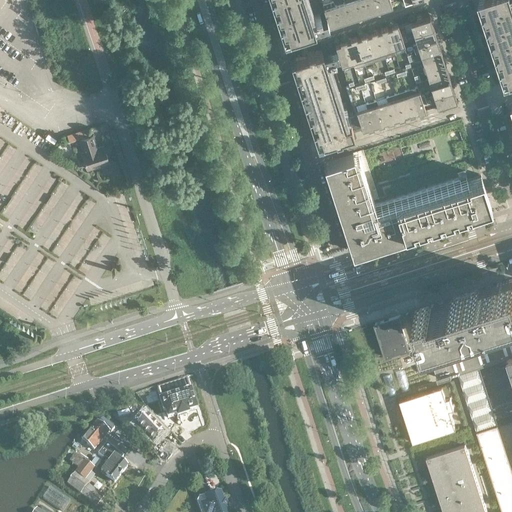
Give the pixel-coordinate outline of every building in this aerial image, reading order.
[(315,19),(308,0),(273,0),(274,3),(278,2),(280,9),(276,10),(279,17),(282,15),(284,22),(281,24),(283,30),(286,29),(289,38),(315,29),(329,24),(325,12),(314,16),(315,19)] [(320,0),(325,12),(336,9),(346,5),(356,2),(362,0),(390,0),(392,4),(404,0),(403,0),(320,0)] [(350,18),(344,0),(342,0),(334,3),(340,21),(350,18)] [(360,15),(355,0),(344,0),(350,18),(360,15)] [(371,11),(366,0),(355,0),(360,15),(371,11)] [(381,8),(378,0),(366,0),(371,11),(381,8)] [(378,0),(381,8),(392,5),(392,4),(390,0),(378,0)] [(511,0),(482,0),(484,4),(487,3),(489,10),(486,11),(488,18),(491,17),(494,24),(490,25),(492,31),(496,30),(498,38),(495,39),(497,45),(500,44),(503,51),(499,52),(501,59),(505,58),(507,65),(504,66),(506,73),(509,72),(511,80),(511,0)] [(340,21),(334,3),(323,6),(325,12),(329,24),(329,25),(340,21)] [(432,24),(429,14),(422,16),(421,14),(415,16),(416,18),(409,20),(413,31),(433,25),(433,24),(432,24)] [(426,73),(423,62),(420,54),(420,52),(416,41),(413,31),(410,20),(398,24),(402,36),(391,40),(381,43),(371,46),(361,50),(350,53),(339,57),(358,116),(369,112),(380,109),(390,105),(400,102),(410,99),(421,95),(425,108),(436,104),(433,93),(430,83),(426,73)] [(400,30),(398,24),(397,22),(391,24),(391,26),(387,27),(394,47),(404,43),(403,39),(402,36),(401,35),(400,30)] [(435,30),(433,25),(413,31),(416,41),(436,35),(434,31),(435,30)] [(395,51),(387,27),(387,26),(381,28),(381,29),(377,30),(385,55),(395,51)] [(385,55),(377,30),(377,29),(370,31),(371,32),(367,34),(375,58),(385,55)] [(375,58),(367,34),(366,32),(360,34),(360,36),(357,37),(364,61),(375,58)] [(438,41),(436,35),(416,41),(420,52),(439,45),(438,41)] [(364,61),(357,37),(356,36),(350,38),(350,39),(346,40),(353,60),(354,65),(364,61)] [(353,60),(346,40),(346,39),(339,41),(340,42),(335,44),(339,56),(339,57),(341,63),(353,60)] [(329,59),(339,56),(335,44),(321,48),(314,51),(313,49),(307,51),(307,53),(295,57),(293,58),(295,65),(298,64),(300,71),(297,72),(299,79),(302,78),(304,85),(301,86),(304,92),(307,91),(309,98),(306,99),(308,106),(311,105),(313,112),(310,113),(312,120),(315,119),(318,126),(315,127),(317,134),(320,133),(322,140),(322,141),(334,137),(335,139),(341,137),(341,135),(353,131),(350,121),(348,121),(328,59),(329,59)] [(441,51),(439,45),(420,52),(423,62),(442,56),(441,51)] [(444,60),(442,56),(423,62),(426,72),(446,66),(444,60)] [(446,67),(446,66),(426,72),(430,83),(450,76),(448,71),(447,71),(446,67)] [(450,77),(450,76),(430,83),(433,93),(453,87),(451,81),(449,77),(450,77)] [(417,84),(407,87),(414,111),(418,110),(419,112),(425,110),(425,108),(423,102),(421,97),(421,95),(420,93),(417,84)] [(415,113),(414,111),(407,87),(396,91),(404,115),(408,113),(409,115),(415,113)] [(453,87),(433,93),(436,104),(443,102),(443,104),(449,102),(449,100),(456,98),(453,87)] [(404,115),(398,95),(388,99),(394,118),(398,117),(398,118),(405,116),(404,115)] [(377,102),(376,97),(366,101),(367,105),(373,125),(377,123),(378,125),(384,123),(384,121),(377,102)] [(394,119),(394,118),(388,99),(377,102),(384,121),(388,120),(388,122),(394,119)] [(374,126),(373,125),(367,105),(356,109),(358,116),(362,128),(367,127),(367,128),(374,126)] [(109,161),(104,146),(97,148),(93,134),(80,139),(84,152),(82,153),(87,168),(109,161)] [(491,206),(486,192),(480,174),(461,180),(460,176),(369,205),(352,152),(324,161),(323,162),(352,251),(491,206)] [(511,278),(479,289),(454,297),(451,298),(443,300),(416,309),(426,340),(438,378),(458,371),(458,372),(479,365),(511,467),(511,278)] [(409,349),(398,315),(380,321),(379,320),(378,320),(378,322),(375,323),(385,354),(386,357),(409,349)] [(511,511),(511,467),(479,365),(458,372),(502,511),(511,511)] [(192,392),(190,392),(190,390),(189,390),(185,378),(157,388),(159,392),(166,390),(168,397),(160,400),(163,410),(165,410),(167,417),(176,414),(177,416),(187,413),(187,411),(196,408),(193,399),(194,397),(192,392)] [(455,426),(442,386),(446,385),(445,384),(400,399),(413,441),(459,426),(458,425),(455,426)] [(113,432),(116,428),(101,416),(98,420),(113,432)] [(163,431),(153,419),(141,429),(144,432),(142,435),(146,440),(149,438),(151,441),(163,431)] [(94,451),(109,432),(97,422),(81,440),(94,451)] [(487,511),(465,442),(427,455),(445,511),(487,511)] [(128,467),(114,456),(115,455),(112,453),(113,452),(110,449),(106,455),(107,456),(105,458),(100,464),(104,468),(101,473),(114,483),(128,467)] [(88,485),(88,484),(85,481),(94,469),(85,461),(69,482),(67,484),(96,507),(104,497),(88,485)] [(69,482),(57,473),(53,478),(65,488),(67,484),(69,482)] [(70,501),(50,488),(43,499),(63,511),(70,501)] [(227,511),(223,501),(220,493),(206,498),(208,504),(202,506),(204,511),(227,511)]
